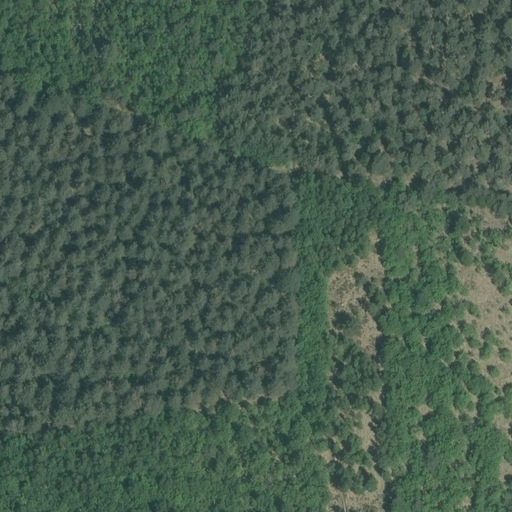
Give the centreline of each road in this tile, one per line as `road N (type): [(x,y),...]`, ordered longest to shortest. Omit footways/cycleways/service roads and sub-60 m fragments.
road 1 (track): [(297,179),(0,72)]
road 2 (track): [(297,179),(511,195)]
road 3 (track): [(300,388),(297,179)]
road 4 (track): [(297,179),(293,0)]
